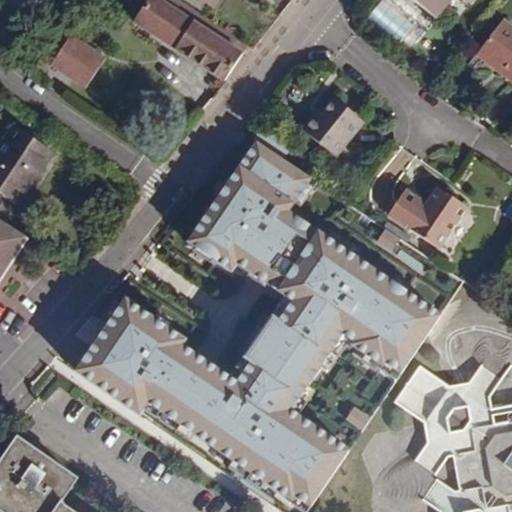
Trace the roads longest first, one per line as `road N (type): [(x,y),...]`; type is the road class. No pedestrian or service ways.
road 1 (residential): [(168,189),(0,389)]
road 2 (residential): [(320,0),(168,189)]
